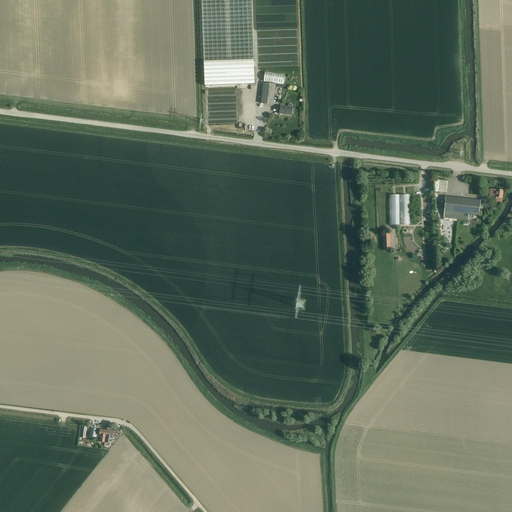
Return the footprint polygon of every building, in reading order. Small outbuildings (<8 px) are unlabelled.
[(251,0),(201,0),(205,86),(255,84),(251,0)] [(283,85),(285,74),(265,72),(264,82),(283,85)] [(273,105),(276,85),(263,83),(261,103),(273,105)] [(291,115),(293,104),(289,104),(288,107),(281,106),(280,114),(291,115)] [(447,193),(448,181),(439,180),(438,192),(447,193)] [(502,198),(503,190),(497,189),(492,189),(491,197),(496,197),(495,201),(502,202),(502,198)] [(389,225),(410,224),(410,195),(389,195),(389,225)] [(481,200),(446,196),(444,218),(469,221),(469,214),(479,216),(481,200)] [(383,234),(383,251),(391,251),(390,234),(383,234)] [(94,437),(95,434),(99,435),(98,437),(99,437),(99,441),(105,442),(105,441),(105,438),(105,436),(106,436),(106,430),(99,429),(99,431),(95,431),(96,429),(91,428),(90,436),(94,437)] [(105,441),(105,442),(110,443),(111,437),(117,437),(118,432),(106,430),(106,436),(105,436),(105,438),(105,441)]
